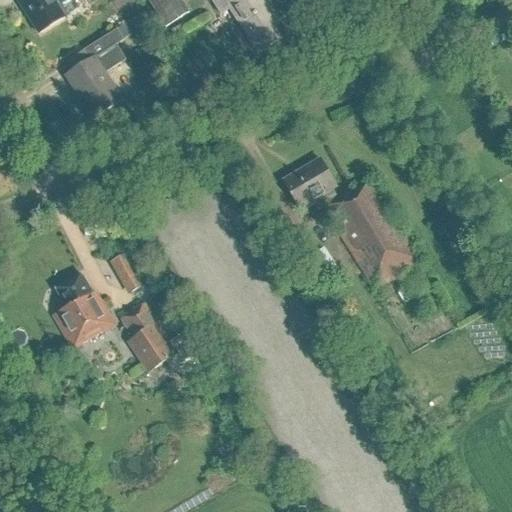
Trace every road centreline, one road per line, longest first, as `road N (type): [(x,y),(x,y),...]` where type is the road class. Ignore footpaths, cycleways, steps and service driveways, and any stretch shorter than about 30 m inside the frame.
road 1 (residential): [(64,194),(447,49)]
road 2 (residential): [(64,194),(0,86)]
